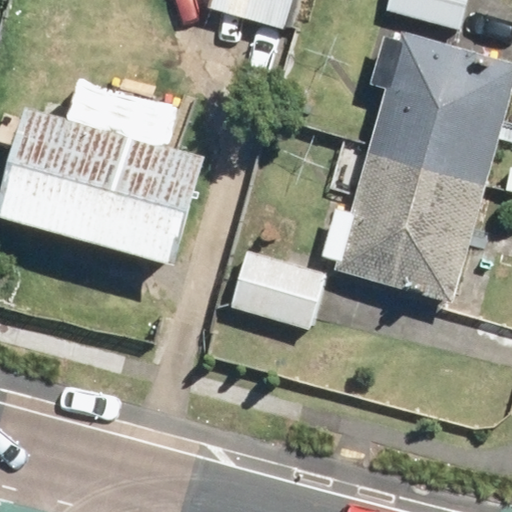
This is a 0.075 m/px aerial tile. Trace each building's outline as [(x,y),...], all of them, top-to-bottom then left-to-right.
[(220,0),(217,8),(277,29),(287,0),(220,0)] [(396,0),(393,15),(454,31),(462,0),(396,0)] [(402,47),(345,269),(454,296),(511,74),(402,47)] [(31,124),(4,220),(162,263),(189,167),(31,124)] [(249,266),(238,307),(305,326),(317,285),(249,266)]
